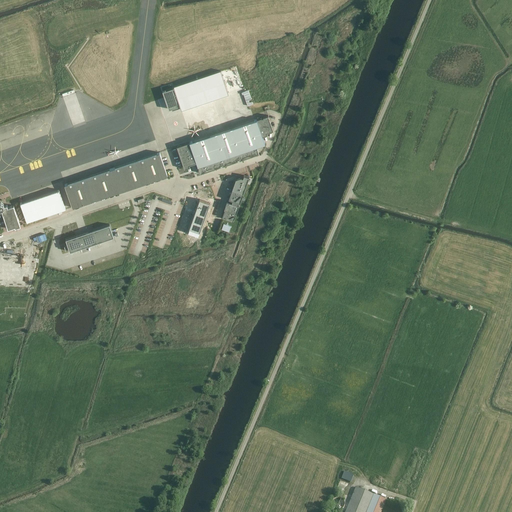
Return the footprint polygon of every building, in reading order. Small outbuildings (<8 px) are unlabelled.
[(217,73),(224,92),(243,85),(237,67),(217,73)] [(215,74),(196,80),(202,99),(222,93),(215,74)] [(266,132),(270,130),(269,129),(272,128),(268,114),(261,116),(266,132)] [(198,159),(201,169),(262,150),(260,143),(268,141),(266,132),(261,116),(254,118),(179,142),(179,144),(186,165),(192,163),(191,161),(198,159)] [(66,181),(74,204),(169,173),(162,149),(66,181)] [(225,209),(222,216),(225,217),(226,216),(232,218),(234,219),(233,220),(234,220),(239,205),(238,205),(239,202),(240,202),(248,180),(247,179),(248,177),(249,177),(244,175),(243,176),(243,178),(241,177),(236,179),(229,199),(231,199),(233,200),(232,202),(231,202),(228,201),(227,201),(224,209),(225,209)] [(22,200),(28,219),(67,207),(61,188),(22,200)] [(17,227),(22,226),(15,204),(9,206),(8,203),(6,204),(5,201),(2,200),(0,200),(0,206),(2,208),(0,208),(0,222),(7,220),(9,228),(16,225),(17,227)] [(110,222),(66,237),(70,249),(114,234),(110,222)] [(366,511),(374,493),(356,486),(346,511),(366,511)] [(381,511),(386,498),(375,494),(368,511),(381,511)]
